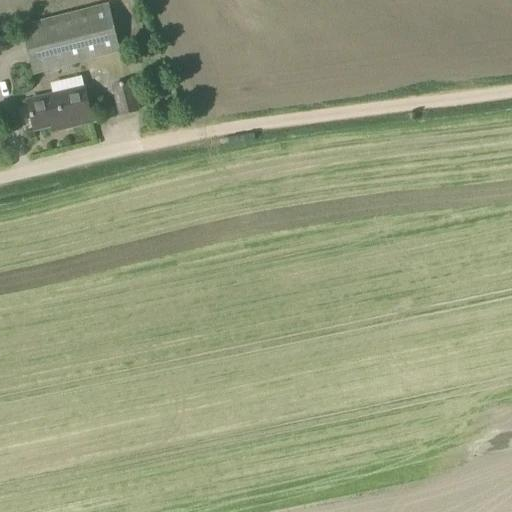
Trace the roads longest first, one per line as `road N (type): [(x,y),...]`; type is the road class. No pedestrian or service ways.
road 1 (track): [(140,146),(511,89)]
road 2 (unclassified): [(0,178),(140,146)]
